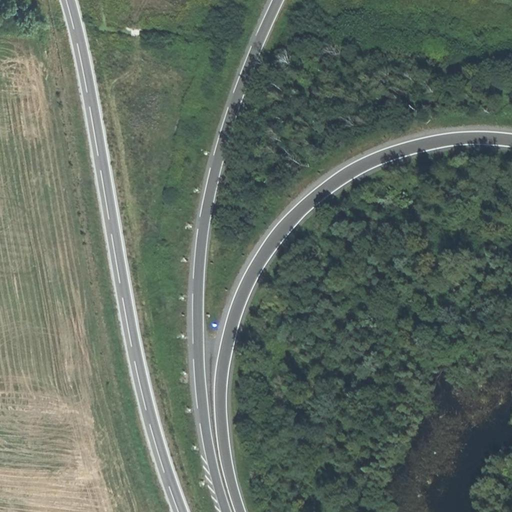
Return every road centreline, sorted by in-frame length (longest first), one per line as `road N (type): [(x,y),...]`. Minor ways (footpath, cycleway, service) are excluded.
road 1 (motorway): [(240,511),(225,456),(222,368),(244,290),(278,235),(335,183),(372,163),(452,141),(511,141)]
road 2 (motorway): [(279,0),(228,129),(203,249),(202,404),(226,511)]
road 3 (motorway): [(71,0),(144,379),(184,511)]
